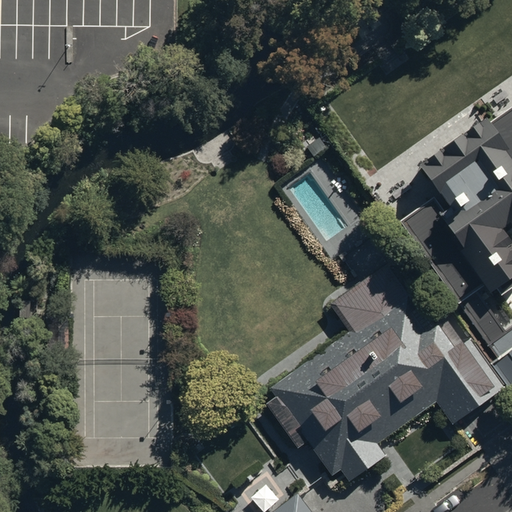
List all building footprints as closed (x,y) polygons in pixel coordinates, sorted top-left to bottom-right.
[(511,155),(511,143),(486,107),(409,161),(436,198),(407,219),(412,225),(404,230),(445,289),(469,272),(465,266),(511,232),(511,166),(506,159),(511,155)] [(275,399),(265,406),(295,450),(306,443),(324,470),(318,474),(330,491),(344,481),(346,484),(385,457),(376,445),(434,405),(450,427),(504,389),(470,340),(464,344),(445,316),(419,334),(410,322),(426,310),(391,260),(327,304),(348,334),(268,389),(275,399)] [(72,318),(47,318),(47,356),(72,356),(72,318)] [(511,348),(490,364),(511,393),(511,348)] [(309,511),(296,494),(271,511),(309,511)]
